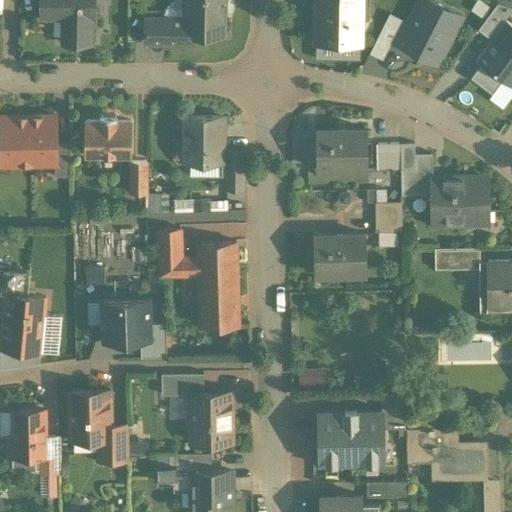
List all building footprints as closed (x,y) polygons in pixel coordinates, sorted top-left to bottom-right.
[(41,0),(41,17),(70,18),(70,36),(88,36),(88,18),(92,18),(92,0),(41,0)] [(223,0),(183,0),(184,19),(183,33),(191,33),(223,34),(223,0)] [(369,0),(316,0),(316,39),(358,40),(358,18),(369,18),(369,0)] [(462,14),(433,0),(416,0),(396,42),(437,62),(462,14)] [(164,16),(145,16),(145,40),(190,41),(191,33),(183,33),(184,19),(164,19),(164,16)] [(475,59),(480,63),(470,76),(492,92),(502,79),(511,86),(511,85),(511,22),(505,18),(475,59)] [(54,114),(0,114),(0,123),(1,150),(1,160),(1,163),(9,163),(12,165),(30,165),(30,162),(54,162),(55,162),(55,140),(54,114)] [(222,115),(184,115),(184,138),(189,144),(189,158),(221,159),(222,115)] [(130,120),(115,119),(115,117),(99,117),(99,119),(84,119),(84,154),(130,155),(130,120)] [(366,127),(315,128),(315,166),(366,166),(366,127)] [(69,174),(68,140),(55,140),(55,162),(54,162),(54,175),(69,174)] [(400,167),(399,142),(375,142),(375,168),(400,167)] [(412,166),(412,142),(399,142),(400,167),(412,166)] [(242,151),(226,150),(226,187),(242,187),(242,151)] [(431,151),(413,152),(414,167),(412,166),(400,167),(400,193),(430,193),(430,175),(432,175),(431,151)] [(145,159),(130,159),(130,191),(145,191),(145,159)] [(432,175),(430,175),(430,193),(431,222),(482,221),(481,174),(432,175)] [(401,215),(401,200),(374,200),(374,215),(401,215)] [(401,215),(374,215),(374,229),(401,229),(401,215)] [(181,255),(179,226),(158,227),(159,273),(198,272),(197,254),(181,255)] [(159,273),(158,227),(137,227),(139,274),(159,273)] [(363,232),(313,233),(314,272),(365,271),(363,232)] [(235,239),(197,240),(198,272),(199,324),(238,323),(235,239)] [(478,245),(434,246),(434,267),(458,267),(458,260),(478,260),(478,245)] [(511,302),(511,258),(487,259),(488,308),(510,307),(510,303),(511,302)] [(45,294),(6,291),(1,346),(1,348),(40,351),(45,294)] [(148,299),(102,300),(103,339),(149,338),(148,299)] [(43,347),(59,348),(61,312),(44,312),(43,347)] [(40,351),(1,348),(1,346),(0,346),(0,366),(39,361),(40,351)] [(329,367),(300,368),(300,386),(329,385),(329,367)] [(202,371),(160,371),(160,392),(190,392),(190,391),(202,390),(202,371)] [(109,421),(108,387),(68,388),(69,437),(96,436),(109,436),(109,421)] [(202,390),(190,391),(190,392),(190,439),(230,438),(229,390),(202,390)] [(404,391),(381,391),(381,408),(382,427),(405,426),(404,391)] [(43,407),(12,407),(13,435),(8,435),(8,454),(18,454),(37,453),(44,453),(44,434),(43,407)] [(355,409),(355,408),(344,408),(344,409),(317,410),(319,460),(383,458),(382,427),(381,408),(355,409)] [(126,457),(126,420),(109,421),(109,436),(96,436),(96,458),(126,457)] [(455,424),(405,426),(406,460),(432,460),(432,476),(485,475),(484,441),(455,442),(455,424)] [(58,434),(44,434),(44,453),(37,453),(37,470),(58,470),(58,434)] [(210,451),(174,451),(174,471),(190,470),(190,469),(210,469),(210,451)] [(37,470),(37,453),(18,454),(8,454),(8,468),(12,471),(37,470)] [(210,469),(190,469),(190,470),(191,511),(231,511),(230,469),(210,469)] [(407,493),(407,478),(365,479),(365,494),(407,493)] [(499,511),(498,480),(482,481),(482,511),(499,511)] [(359,511),(360,492),(319,493),(319,511),(359,511)]
